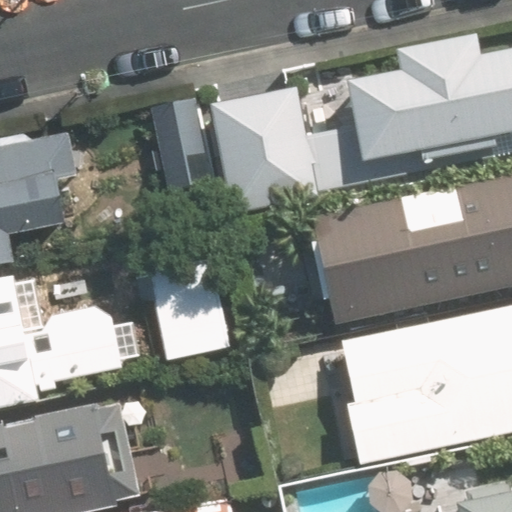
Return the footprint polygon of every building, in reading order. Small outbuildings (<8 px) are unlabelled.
[(404,80),(349,91),(364,164),(511,133),(511,56),(488,62),(483,38),(399,56),(404,80)] [(304,140),(295,91),(215,106),(235,216),(351,195),(339,133),(304,140)] [(205,105),(156,113),(167,190),(217,183),(205,105)] [(13,238),(90,221),(72,134),(0,148),(0,269),(18,265),(13,238)] [(511,177),(313,219),(336,328),(511,291),(511,177)] [(0,408),(43,400),(41,392),(110,378),(111,386),(145,379),(119,253),(20,274),(0,277),(0,408)] [(218,265),(148,279),(165,366),(236,351),(218,265)] [(511,306),(342,342),(354,401),(350,401),(362,460),(511,428),(511,306)] [(0,511),(111,511),(139,506),(117,402),(0,426),(0,511)] [(511,511),(511,489),(456,502),(458,511),(511,511)] [(229,511),(227,499),(165,511),(229,511)]
